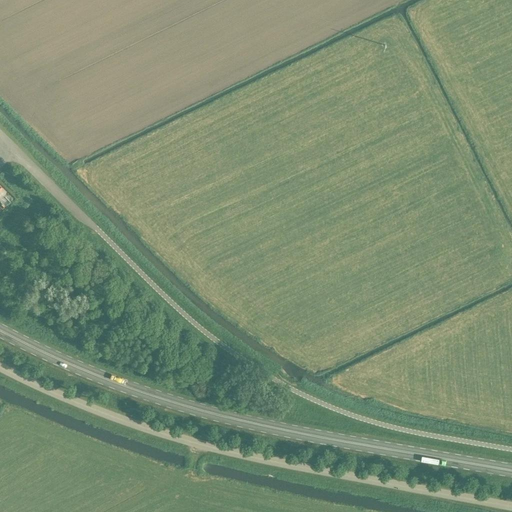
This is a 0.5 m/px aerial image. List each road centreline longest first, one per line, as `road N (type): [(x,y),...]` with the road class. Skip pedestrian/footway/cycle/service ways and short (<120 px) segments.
road 1 (primary): [(511,471),(221,419),(76,369),(0,332)]
road 2 (unclassified): [(511,507),(226,452),(109,416),(0,367)]
